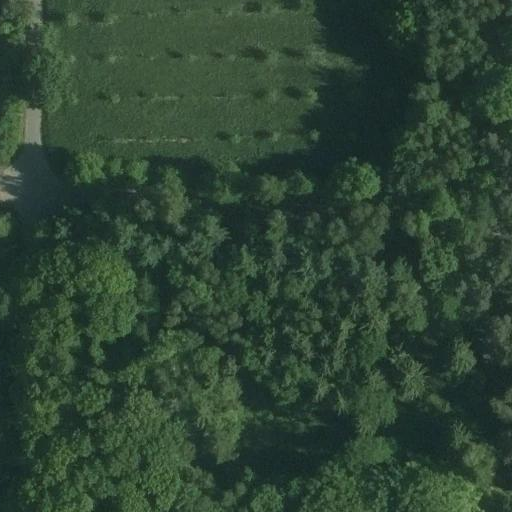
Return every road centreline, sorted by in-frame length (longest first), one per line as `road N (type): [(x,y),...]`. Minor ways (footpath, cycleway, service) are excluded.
road 1 (unclassified): [(34,189),(511,228)]
road 2 (unclassified): [(34,189),(28,511)]
road 3 (unclassified): [(34,0),(34,189)]
